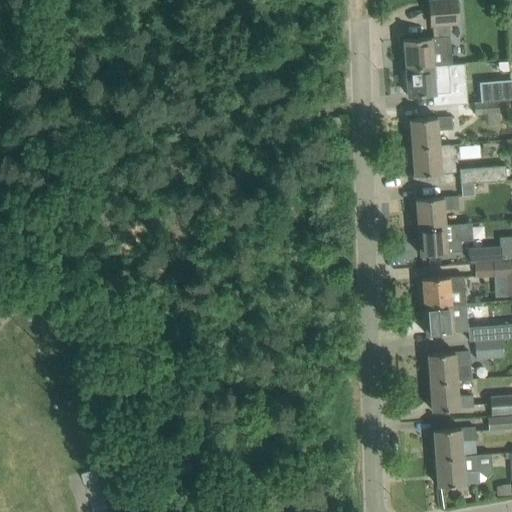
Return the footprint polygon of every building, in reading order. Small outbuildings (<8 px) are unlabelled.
[(456,0),(430,0),(429,0),(431,25),(434,25),(435,37),(403,39),(405,67),(452,63),(448,24),(459,23),(456,0)] [(452,63),(405,67),(408,95),(436,92),(450,91),(449,78),(465,77),(464,62),(452,63)] [(480,82),(481,101),(498,100),(511,99),(510,80),(480,82)] [(481,101),(474,102),(475,116),(486,114),(488,127),(501,125),(498,100),(481,101)] [(409,119),(412,146),(439,144),(438,130),(453,129),(452,116),(437,118),(437,117),(409,119)] [(439,144),(412,146),(414,175),(442,172),(441,172),(456,170),(454,144),(439,145),(439,144)] [(459,169),(460,183),(472,182),(506,179),(505,165),(459,169)] [(472,182),(460,183),(462,195),(473,194),(472,182)] [(416,199),(418,226),(445,223),(444,209),(458,208),(458,196),(443,197),(443,196),(416,199)] [(418,226),(420,254),(448,252),(447,252),(462,251),(461,240),(472,239),(471,222),(445,224),(445,223),(418,226)] [(469,249),(470,262),(501,259),(500,247),(469,249)] [(507,279),(507,301),(511,301),(511,263),(476,266),(477,281),(507,279)] [(422,278),(424,305),(466,302),(464,287),(463,276),(449,277),(449,276),(422,278)] [(466,302),(424,305),(426,334),(453,332),(453,331),(468,330),(467,319),(466,302)] [(473,329),(474,340),(511,336),(511,322),(496,324),(496,327),(473,329)] [(474,340),(476,360),(504,358),(502,338),(474,340)] [(427,354),(429,382),(457,380),(471,378),(470,363),(469,351),(455,353),(455,352),(427,354)] [(457,380),(429,382),(432,410),(459,408),(459,407),(473,406),(472,394),(458,396),(457,380)] [(511,396),(490,398),(491,416),(511,415),(511,396)] [(511,417),(488,418),(489,431),(511,429),(511,417)] [(433,429),(435,457),(477,454),(475,428),(460,429),(460,427),(433,429)] [(462,456),(435,457),(437,485),(464,483),(479,482),(478,470),(477,454),(462,456)]
